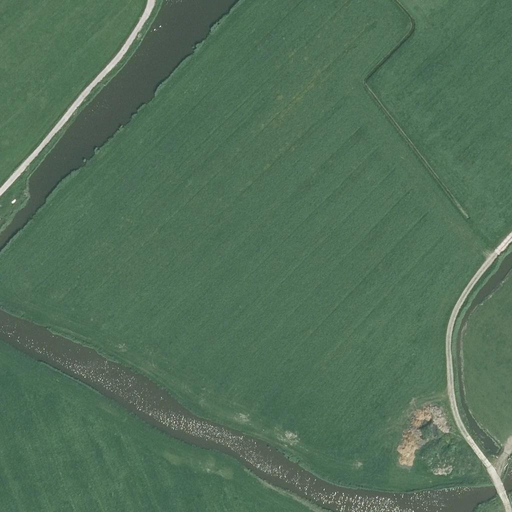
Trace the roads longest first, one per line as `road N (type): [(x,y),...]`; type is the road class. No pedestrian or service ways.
road 1 (track): [(509,511),(459,425),(449,342),(454,314),(475,279),(511,238)]
road 2 (track): [(151,0),(125,48),(0,193)]
